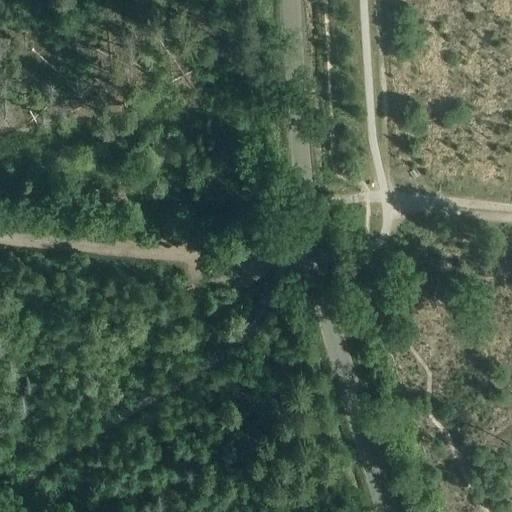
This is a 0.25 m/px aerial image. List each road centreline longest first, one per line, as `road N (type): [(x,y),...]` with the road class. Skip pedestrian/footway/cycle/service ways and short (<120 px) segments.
road 1 (tertiary): [(387,511),(312,260),(291,0)]
road 2 (track): [(310,246),(182,254),(0,237)]
road 3 (track): [(305,203),(379,196),(511,208)]
road 4 (track): [(390,198),(376,0)]
